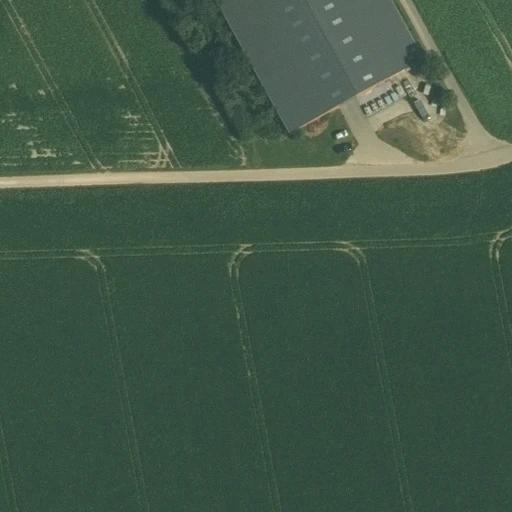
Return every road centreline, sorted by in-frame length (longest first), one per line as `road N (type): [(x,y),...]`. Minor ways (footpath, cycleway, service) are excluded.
road 1 (unclassified): [(0,181),(490,162)]
road 2 (unclassified): [(401,0),(490,162)]
